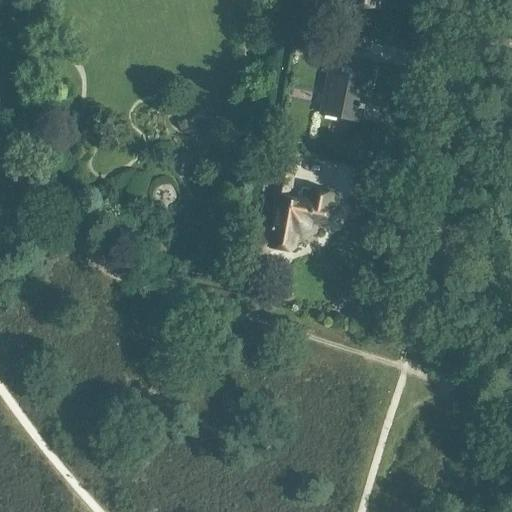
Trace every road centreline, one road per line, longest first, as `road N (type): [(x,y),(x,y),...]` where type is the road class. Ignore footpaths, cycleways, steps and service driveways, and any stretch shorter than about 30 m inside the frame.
road 1 (unclassified): [(411,345),(449,170)]
road 2 (residential): [(449,170),(478,0)]
